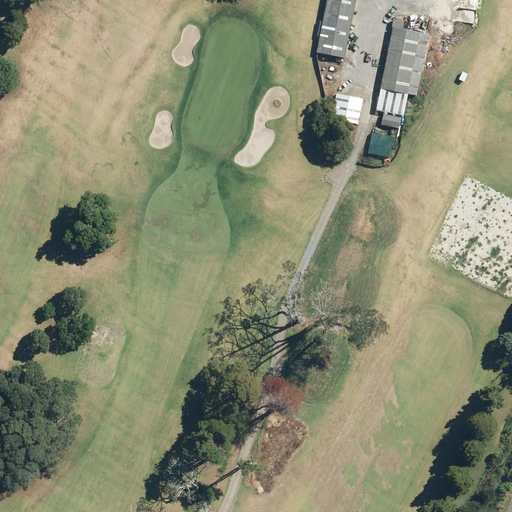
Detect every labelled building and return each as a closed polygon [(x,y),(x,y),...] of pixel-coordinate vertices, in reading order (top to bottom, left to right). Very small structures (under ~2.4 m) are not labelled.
[(355,0),(326,0),(317,51),(345,56),(355,0)] [(428,33),(391,25),(379,87),(380,87),(407,92),(416,94),(428,33)] [(407,92),(380,87),(376,109),(403,114),(407,92)] [(358,123),(362,97),(335,92),(331,118),(358,123)] [(401,116),(384,113),(382,123),(399,126),(401,116)] [(392,135),(372,132),(368,155),(389,159),(392,135)]
